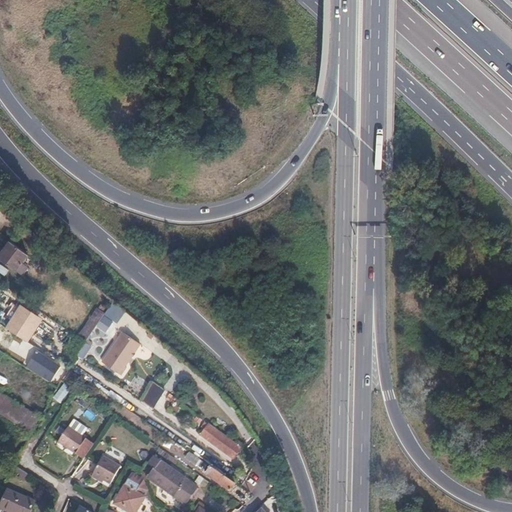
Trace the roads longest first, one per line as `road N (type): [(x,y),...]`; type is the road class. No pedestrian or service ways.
road 1 (motorway): [(0,141),(81,228),(167,295),(253,387),(290,448),(309,511)]
road 2 (motorway): [(346,74),(315,136),(271,192),(232,211),(183,216),(104,189),(31,128),(0,86)]
road 3 (primary): [(346,74),(336,511)]
road 4 (motorway): [(511,510),(440,478),(398,424),(366,233)]
road 5 (primary): [(360,511),(366,233)]
road 6 (motorway): [(312,0),(511,189)]
road 7 (primary): [(366,233),(374,0)]
road 8 (unknown): [(266,493),(264,469),(236,423),(163,350)]
road 9 (motorway): [(381,0),(511,120)]
